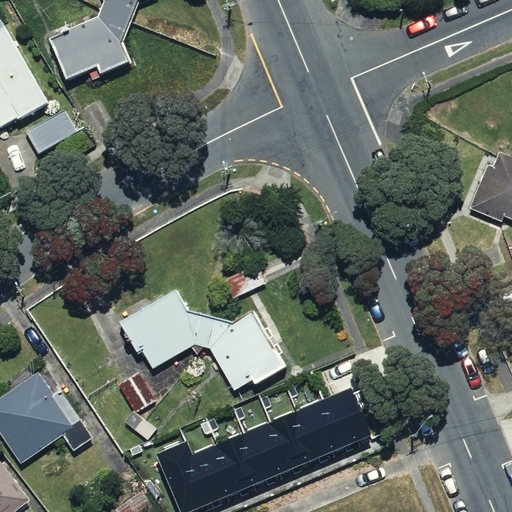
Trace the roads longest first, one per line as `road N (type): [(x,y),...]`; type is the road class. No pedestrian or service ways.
road 1 (unclassified): [(494,511),(318,92)]
road 2 (residential): [(0,277),(217,137),(318,92)]
road 3 (residential): [(318,92),(511,10)]
